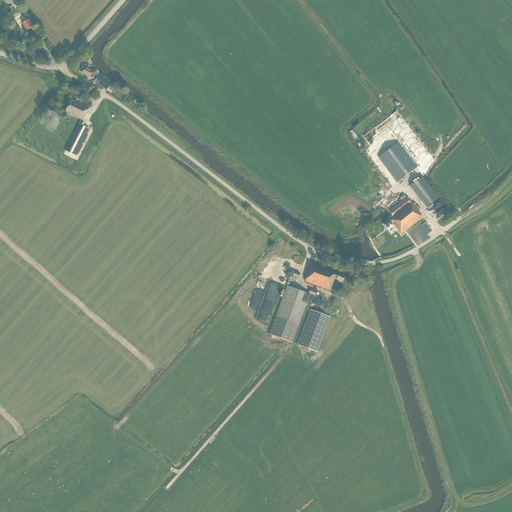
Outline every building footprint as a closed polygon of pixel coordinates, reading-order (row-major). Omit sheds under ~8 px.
[(20,16),(16,9),(12,12),(15,19),(20,16)] [(26,31),(33,27),(29,20),(22,24),(26,31)] [(40,34),(38,35),(36,31),(33,33),(38,41),(41,39),(42,38),(40,34)] [(90,78),(91,78),(94,80),(97,74),(94,72),(84,67),(81,73),(90,78)] [(111,85),(98,76),(94,82),(107,91),(111,85)] [(91,106),(95,96),(88,93),(84,102),(91,106)] [(87,112),(89,109),(74,101),(74,102),(71,101),(66,111),(70,113),(69,114),(81,120),(65,151),(76,156),(89,130),(81,125),(83,121),(88,113),(87,112)] [(397,183),(417,168),(398,143),(378,158),(397,183)] [(427,207),(439,198),(422,177),(410,186),(427,207)] [(389,219),(382,224),(387,230),(394,225),(401,234),(422,217),(419,213),(420,213),(411,202),(407,197),(406,198),(404,195),(399,199),(401,201),(388,211),(392,215),(388,218),(389,219)] [(426,222),(422,226),(428,234),(433,230),(426,222)] [(408,243),(411,240),(414,238),(410,234),(404,238),(408,243)] [(342,283),(345,277),(332,272),(333,271),(309,262),(308,264),(309,265),(305,276),(306,277),(304,282),(330,291),(334,280),(338,281),(338,282),(340,283),(341,282),(342,283)] [(296,282),(300,274),(293,271),(290,279),(296,282)] [(267,324),(281,285),(272,281),(257,320),(267,324)] [(299,326),(310,295),(287,286),(275,317),(269,334),(292,343),(299,326)] [(329,318),(311,310),(298,345),(316,352),(329,318)]
